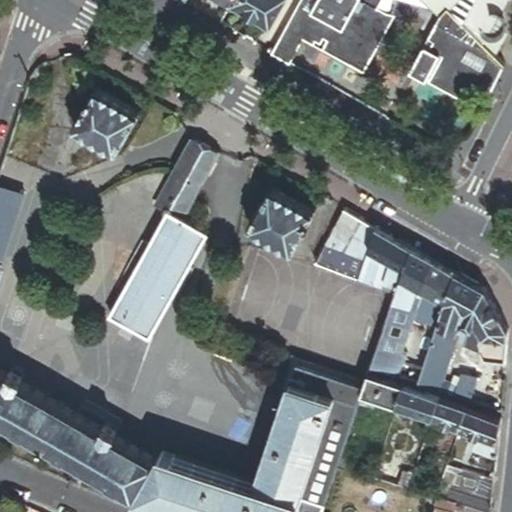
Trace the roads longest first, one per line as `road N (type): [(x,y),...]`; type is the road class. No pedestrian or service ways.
road 1 (tertiary): [(67,0),(457,226)]
road 2 (residential): [(40,0),(0,126)]
road 3 (residential): [(511,109),(457,226)]
